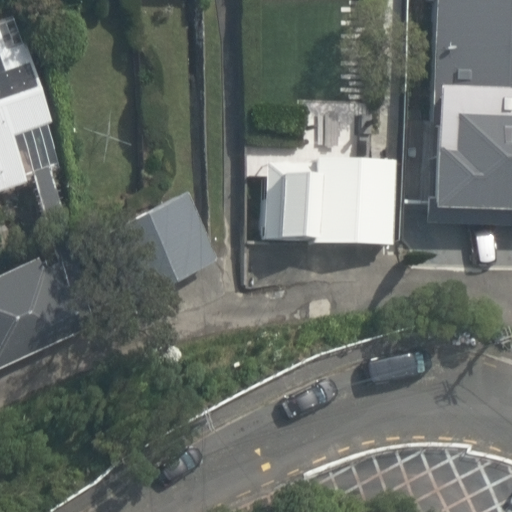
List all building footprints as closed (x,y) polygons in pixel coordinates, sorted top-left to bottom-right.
[(278,133),(376,2),(330,0),(238,0),(231,131),(278,133)] [(511,0),(426,0),(423,126),(433,126),(432,153),(421,152),(420,213),(511,215),(511,0)] [(0,150),(7,170),(49,155),(47,150),(51,148),(27,79),(7,86),(0,65),(0,150)] [(276,242),(385,248),(390,161),(359,160),(361,125),(308,122),(306,159),(253,156),(248,239),(276,241),(276,242)] [(86,243),(121,308),(209,262),(173,196),(86,243)] [(0,277),(0,365),(85,331),(54,255),(0,277)]
